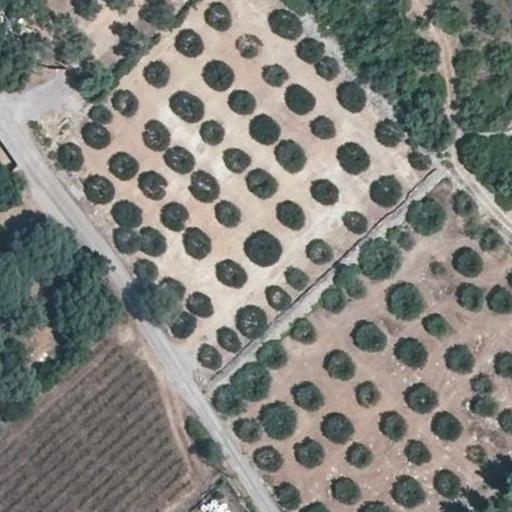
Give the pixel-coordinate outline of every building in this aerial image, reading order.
[(115,156),(116,175),(136,174),(135,154),(115,156)] [(154,171),(141,184),(158,201),(171,189),(154,171)] [(171,224),(188,219),(183,203),(166,209),(171,224)] [(463,274),(481,268),(475,247),(456,252),(463,274)] [(497,309),(511,300),(511,298),(505,286),(489,295),(497,309)] [(339,481),(337,499),(357,500),(358,482),(339,481)]
